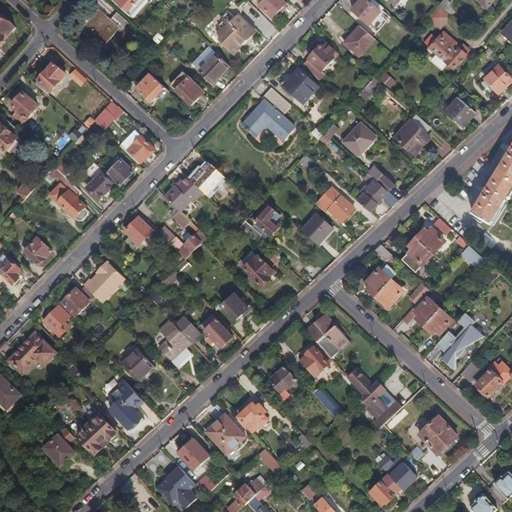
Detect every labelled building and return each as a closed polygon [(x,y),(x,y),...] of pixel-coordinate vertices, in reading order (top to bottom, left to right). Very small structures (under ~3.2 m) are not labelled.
[(111,0),(132,18),(147,0),(150,2),(152,0),(111,0)] [(273,18),(286,4),(282,0),(266,0),(260,6),(273,18)] [(378,10),(367,0),(362,0),(353,11),(367,23),(378,10)] [(448,6),(450,4),(446,0),(444,0),(439,5),(444,10),(448,6)] [(477,0),(488,9),(495,0),(477,0)] [(456,12),(448,6),(444,10),(452,17),(456,12)] [(447,15),(437,7),(431,14),(441,22),(447,15)] [(256,33),(238,15),(235,18),(228,11),(221,18),(224,21),(219,26),(221,32),(218,34),(222,38),(219,41),(234,55),(244,45),(243,43),(247,39),(248,41),(256,33)] [(113,33),(117,28),(120,31),(128,22),(118,13),(110,21),(100,12),(84,31),(101,46),(108,39),(109,40),(115,34),(113,33)] [(0,45),(15,28),(0,14),(0,45)] [(511,23),(503,34),(511,41),(511,23)] [(360,57),(375,39),(359,25),(344,43),(360,57)] [(158,44),(163,39),(158,34),(153,39),(158,44)] [(431,35),(424,44),(437,55),(434,59),(442,67),(446,62),(455,69),(466,56),(464,53),(466,51),(446,34),(443,39),(441,38),(438,41),(431,35)] [(322,72),(334,59),(332,56),(335,52),(327,44),(323,48),(322,46),(302,66),(319,80),(324,74),(322,72)] [(230,67),(210,47),(200,57),(207,64),(200,71),(213,84),(230,67)] [(488,59),(493,53),(489,49),(483,54),(488,59)] [(51,91),(66,74),(54,64),(39,80),(51,91)] [(501,96),(511,83),(511,79),(498,68),(486,83),(501,96)] [(305,104),(320,87),(299,69),(290,79),(292,81),(286,88),(305,104)] [(84,79),(74,70),(70,74),(80,84),(84,79)] [(204,93),(182,73),(170,86),(191,106),(204,93)] [(166,88),(151,74),(136,89),(151,103),(166,88)] [(394,82),(385,74),(379,81),(381,84),(388,89),(394,82)] [(369,98),(381,84),(379,81),(375,78),(362,92),(369,98)] [(51,91),(39,80),(36,84),(48,95),(51,91)] [(297,129),(283,116),(292,106),(272,88),(262,99),(265,102),(242,127),(254,138),(267,124),(285,142),(297,129)] [(357,111),(369,98),(362,92),(350,105),(357,111)] [(23,125),(39,107),(23,93),(12,105),(17,110),(12,115),(23,125)] [(434,105),(441,99),(438,96),(431,102),(434,105)] [(463,129),(477,113),(460,98),(446,114),(463,129)] [(124,111),(112,101),(104,110),(111,117),(115,121),(124,111)] [(101,128),(111,117),(104,110),(94,121),(101,128)] [(432,128),(417,115),(414,120),(428,132),(432,128)] [(17,139),(10,133),(15,127),(6,119),(1,124),(0,123),(0,158),(8,166),(13,160),(4,152),(17,139)] [(428,132),(414,120),(398,137),(417,155),(433,137),(428,132)] [(331,139),(339,129),(333,124),(325,134),(331,139)] [(364,160),(381,141),(362,125),(345,144),(364,160)] [(324,135),(315,127),(312,131),(320,139),(324,135)] [(75,143),(82,135),(74,129),(68,136),(75,143)] [(155,151),(135,131),(122,144),(140,163),(147,157),(148,158),(155,151)] [(62,149),(68,138),(63,135),(56,145),(62,149)] [(77,146),(85,137),(82,135),(75,143),(74,144),(77,146)] [(330,140),(324,135),(320,139),(326,145),(330,140)] [(491,224),(511,190),(511,150),(474,213),(491,224)] [(315,163),(306,155),(301,161),(310,169),(315,163)] [(119,188),(133,173),(118,159),(104,174),(115,184),(119,188)] [(71,170),(60,160),(54,166),(65,176),(71,170)] [(224,179),(208,164),(192,180),(204,193),(207,196),(224,179)] [(54,166),(44,178),(50,183),(54,178),(61,184),(50,195),(65,210),(63,212),(67,215),(68,213),(74,219),(75,218),(78,222),(84,221),(88,216),(88,211),(75,199),(81,192),(65,176),(54,166)] [(395,186),(375,169),(370,175),(389,193),(395,186)] [(115,184),(104,174),(100,170),(92,178),(94,180),(86,188),(99,200),(115,184)] [(389,193),(370,175),(364,181),(370,186),(363,195),(364,196),(358,202),(371,213),(383,200),(393,207),(399,201),(389,193)] [(193,204),(204,193),(192,180),(189,177),(183,184),(178,188),(177,186),(166,197),(176,207),(179,210),(181,212),(191,202),(193,204)] [(25,199),(34,189),(26,182),(17,192),(25,199)] [(356,209),(333,189),(320,203),(329,210),(343,223),(356,209)] [(364,196),(363,195),(356,189),(351,195),(358,202),(364,196)] [(329,210),(320,203),(318,205),(326,213),(329,210)] [(173,217),(179,210),(176,207),(170,214),(173,217)] [(282,227),(274,219),(279,214),(272,207),(265,214),(262,212),(254,221),(256,223),(269,234),(272,238),(282,227)] [(181,212),(179,210),(173,217),(174,217),(181,225),(184,228),(188,224),(198,233),(193,238),(188,233),(182,238),(188,243),(184,247),(178,253),(186,260),(202,244),(208,239),(181,212)] [(12,222),(18,215),(15,211),(8,218),(12,222)] [(219,228),(229,218),(226,215),(216,225),(219,228)] [(318,245),(333,228),(318,215),(303,232),(318,245)] [(181,225),(174,217),(171,220),(178,227),(181,225)] [(135,251),(154,232),(139,218),(125,232),(130,237),(126,242),(135,251)] [(452,229),(441,219),(436,225),(447,235),(452,229)] [(253,228),(247,222),(241,228),(258,243),(263,237),(253,228)] [(269,234),(256,223),(253,228),(263,237),(265,238),(269,234)] [(175,238),(164,227),(158,233),(169,244),(175,238)] [(444,242),(431,230),(427,234),(424,231),(417,239),(434,254),(444,242)] [(52,252),(38,237),(24,251),(39,265),(52,252)] [(469,245),(460,237),(456,241),(466,249),(469,245)] [(184,247),(175,238),(169,244),(178,253),(184,247)] [(434,254),(417,239),(410,246),(414,249),(410,253),(409,252),(401,262),(415,275),(424,265),(434,254)] [(392,254),(382,244),(376,250),(386,260),(392,254)] [(485,260),(469,245),(466,249),(463,253),(478,267),(485,260)] [(269,268),(278,260),(267,251),(260,257),(258,256),(256,258),(250,251),(238,263),(261,287),(269,279),(268,278),(274,273),(269,268)] [(191,267),(186,261),(177,270),(182,275),(191,267)] [(415,275),(401,262),(400,262),(405,267),(410,271),(414,275),(415,275)] [(18,278),(23,272),(14,263),(8,269),(6,267),(0,274),(13,286),(20,279),(18,278)] [(86,288),(94,296),(102,304),(125,280),(108,264),(108,265),(105,265),(100,269),(101,272),(98,275),(91,282),(90,280),(84,286),(86,288)] [(381,271),(366,287),(377,298),(392,281),(391,280),(397,274),(388,265),(382,272),(381,271)] [(164,289),(179,275),(174,270),(159,284),(164,289)] [(489,285),(497,277),(490,270),(482,278),(489,285)] [(436,283),(426,273),(420,280),(423,284),(430,290),(436,283)] [(489,287),(495,292),(506,279),(501,274),(489,287)] [(389,309),(404,292),(392,281),(377,298),(389,309)] [(425,295),(430,290),(423,284),(410,298),(417,304),(425,295)] [(495,292),(489,287),(483,293),(489,298),(495,292)] [(74,316),(94,296),(86,288),(80,293),(76,289),(61,304),(74,316)] [(163,299),(157,293),(152,297),(157,303),(163,299)] [(248,309),(235,295),(223,306),(236,321),(243,314),(248,309)] [(425,326),(440,310),(425,295),(417,304),(403,319),(408,324),(418,314),(421,316),(418,319),(425,326)] [(220,307),(213,299),(207,305),(212,310),(214,308),(216,311),(220,307)] [(246,317),(255,309),(252,306),(248,309),(243,314),(246,317)] [(65,324),(70,318),(59,307),(43,322),(59,338),(69,328),(65,324)] [(456,324),(440,310),(425,326),(432,332),(436,329),(439,332),(442,330),(446,335),(456,324)] [(197,330),(181,313),(171,322),(188,340),(197,330)] [(456,324),(446,335),(437,345),(447,354),(442,359),(455,370),(457,354),(455,354),(455,347),(470,342),(471,344),(485,337),(472,325),(475,322),(466,313),(456,324)] [(345,335),(326,314),(307,330),(320,344),(332,359),(341,351),(335,343),(345,335)] [(233,338),(212,316),(200,327),(210,337),(205,341),(210,346),(214,342),(221,349),(233,338)] [(493,327),(491,319),(481,321),(483,329),(493,327)] [(171,322),(170,321),(159,332),(167,341),(159,349),(171,362),(191,343),(188,340),(171,322)] [(42,366),(54,355),(34,335),(8,361),(21,375),(36,360),(42,366)] [(341,351),(351,343),(345,335),(335,343),(341,351)] [(332,359),(320,344),(307,355),(311,359),(306,363),(317,377),(335,361),(332,359)] [(154,367),(138,350),(123,363),(139,381),(154,367)] [(311,359),(307,355),(302,359),(306,363),(311,359)] [(76,363),(72,359),(66,365),(70,369),(76,363)] [(506,384),(511,376),(511,368),(504,361),(501,365),(497,362),(490,369),(492,370),(477,385),(490,398),(505,382),(506,384)] [(462,375),(471,382),(481,370),(473,363),(462,375)] [(297,379),(285,365),(277,372),(280,375),(272,381),(279,389),(277,390),(284,399),(290,394),(286,389),(297,379)] [(259,376),(250,366),(245,371),(254,381),(259,376)] [(80,373),(74,367),(70,371),(75,377),(80,373)] [(390,407),(380,397),(388,389),(379,380),(374,385),(358,369),(349,378),(363,394),(360,397),(369,406),(368,407),(368,410),(377,419),(374,422),(380,429),(384,425),(391,418),(404,406),(398,400),(390,407)] [(70,371),(69,370),(65,373),(77,385),(80,382),(75,377),(70,371)] [(272,381),(280,375),(277,372),(269,378),(272,381)] [(22,396),(0,374),(0,403),(7,410),(22,396)] [(134,410),(143,402),(124,381),(111,394),(119,403),(105,416),(111,423),(117,417),(124,425),(118,430),(126,438),(144,421),(134,410)] [(345,412),(321,386),(314,392),(338,419),(345,412)] [(80,408),(74,401),(70,405),(76,412),(80,408)] [(264,414),(266,412),(262,407),(259,409),(254,404),(247,410),(246,408),(240,413),(242,415),(240,417),(253,431),(259,425),(260,427),(268,419),(264,414)] [(246,436),(225,415),(208,431),(220,444),(219,444),(228,453),(246,436)] [(116,434),(100,416),(89,426),(106,444),(116,434)] [(459,437),(440,417),(420,434),(439,455),(459,437)] [(399,427),(391,418),(384,425),(392,434),(399,427)] [(106,444),(89,426),(78,436),(94,454),(106,444)] [(83,447),(66,429),(44,449),(61,467),(83,447)] [(312,443),(303,434),(297,440),(302,445),(297,450),(300,454),(310,444),(312,443)] [(178,453),(195,470),(211,455),(195,438),(178,453)] [(378,457),(367,445),(364,447),(375,459),(378,457)] [(259,456),(273,472),(281,465),(266,449),(259,456)] [(402,489),(403,490),(417,477),(399,458),(394,463),(387,456),(379,463),(390,475),(402,489)] [(198,498),(190,490),(196,484),(180,467),(177,464),(165,475),(168,478),(170,480),(167,482),(164,482),(157,489),(173,506),(179,501),(186,509),(198,498)] [(504,480),(510,474),(508,472),(502,478),(504,480)] [(509,500),(511,496),(511,475),(510,474),(504,480),(502,478),(494,485),(496,486),(490,491),(496,498),(502,504),(508,499),(509,500)] [(198,483),(209,493),(217,486),(206,475),(198,483)] [(388,501),(402,489),(390,475),(371,492),(382,505),(385,501),(388,504),(389,502),(388,501)] [(237,511),(255,495),(265,486),(257,478),(255,481),(254,480),(248,485),(247,484),(234,496),(238,500),(228,509),(230,511),(226,511),(225,511),(223,511),(237,511)] [(259,499),(269,490),(266,486),(265,486),(255,495),(259,499)] [(315,493),(309,486),(302,491),(310,499),(313,497),(312,496),(315,493)] [(496,498),(490,491),(489,490),(484,495),(491,503),(496,498)] [(502,504),(496,498),(491,503),(484,495),(477,500),(479,503),(472,509),(474,511),(496,511),(504,505),(502,504)] [(335,511),(323,499),(315,505),(321,511),(335,511)] [(472,509),(479,503),(477,500),(470,507),(472,509)]
